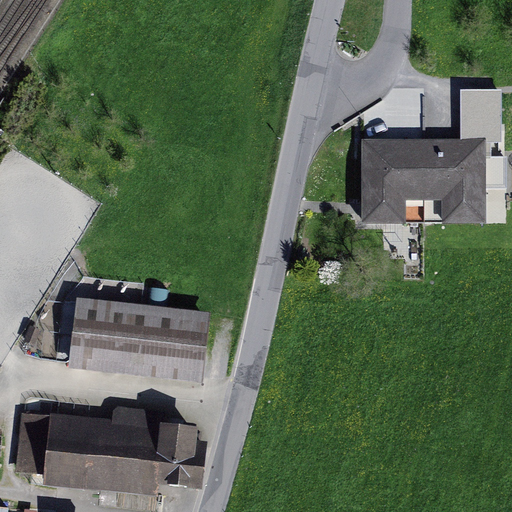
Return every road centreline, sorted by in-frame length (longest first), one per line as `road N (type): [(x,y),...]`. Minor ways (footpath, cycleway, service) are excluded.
road 1 (unclassified): [(312,83),(212,511)]
road 2 (unclassified): [(312,83),(347,90),(371,83),(391,56),(399,0)]
